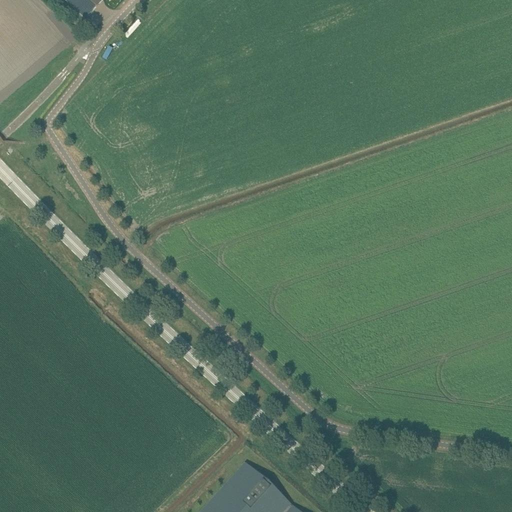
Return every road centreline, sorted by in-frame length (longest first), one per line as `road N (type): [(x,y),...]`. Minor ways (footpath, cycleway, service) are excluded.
road 1 (unclassified): [(47,122),(134,253),(322,422),(511,455)]
road 2 (primary): [(364,511),(0,170)]
